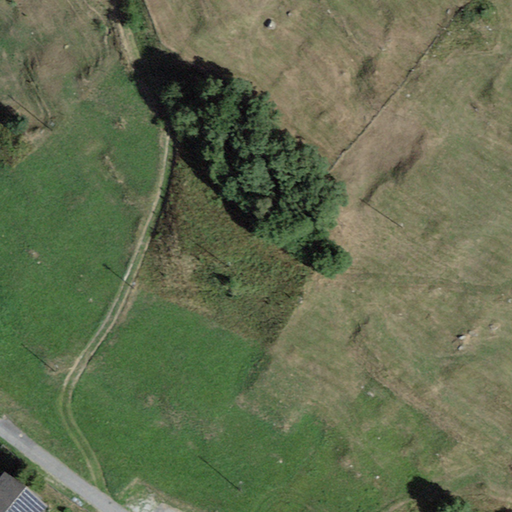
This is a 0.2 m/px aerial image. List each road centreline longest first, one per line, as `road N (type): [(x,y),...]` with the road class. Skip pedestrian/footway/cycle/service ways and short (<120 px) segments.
road 1 (track): [(104,511),(99,470),(66,415),(63,394),(103,336),(168,176),(167,125),(119,0)]
road 2 (unclassified): [(0,431),(104,511)]
